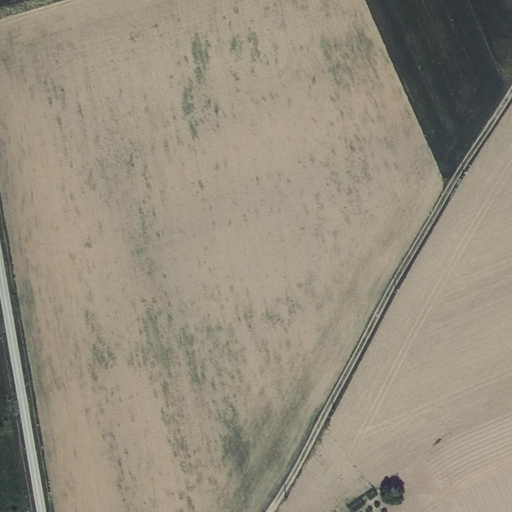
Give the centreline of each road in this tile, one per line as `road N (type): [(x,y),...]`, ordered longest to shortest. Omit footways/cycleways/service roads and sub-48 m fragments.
road 1 (track): [(511,84),(270,511)]
road 2 (unclassified): [(41,511),(0,269)]
